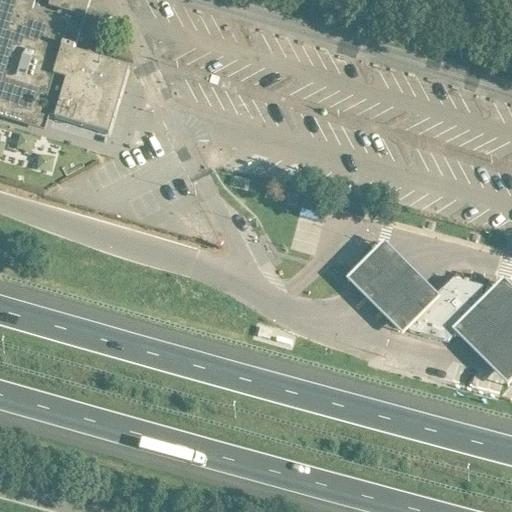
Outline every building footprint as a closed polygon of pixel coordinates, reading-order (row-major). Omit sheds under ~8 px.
[(0,0),(0,113),(40,126),(44,113),(56,117),(55,119),(54,122),(104,137),(109,138),(125,84),(129,70),(86,58),(89,50),(91,40),(103,43),(108,27),(111,18),(88,11),(87,11),(90,0),(51,0),(49,8),(83,19),(80,28),(32,13),(35,0),(0,0)] [(287,195),(287,206),(297,207),(298,196),(287,195)] [(362,302),(399,339),(438,301),(400,263),(382,245),(344,284),(362,302)] [(454,281),(406,329),(410,333),(448,344),(496,296),(492,291),(454,281)] [(490,296),(451,335),(479,365),(506,389),(511,383),(511,296),(501,285),(490,296)]
